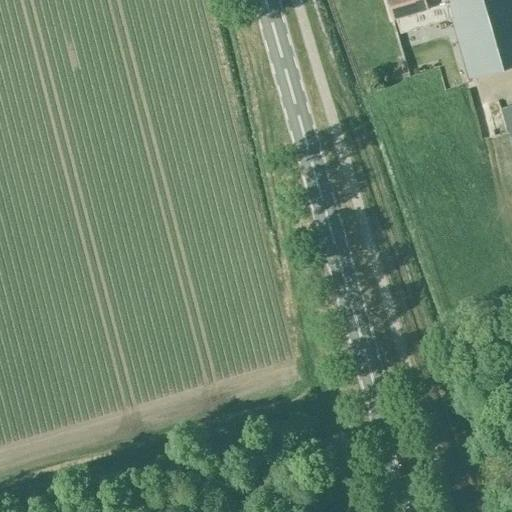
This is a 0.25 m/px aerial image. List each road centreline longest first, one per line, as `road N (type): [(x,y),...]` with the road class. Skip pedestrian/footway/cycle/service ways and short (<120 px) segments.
road 1 (track): [(301,19),(319,25),(487,511)]
road 2 (secondary): [(408,511),(265,0)]
road 3 (track): [(323,423),(239,0)]
road 4 (track): [(210,511),(323,423)]
